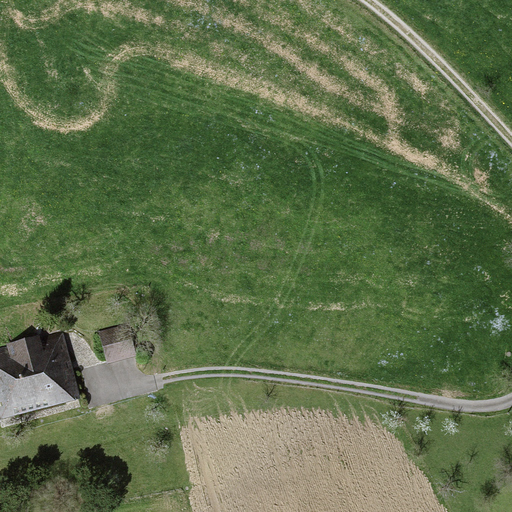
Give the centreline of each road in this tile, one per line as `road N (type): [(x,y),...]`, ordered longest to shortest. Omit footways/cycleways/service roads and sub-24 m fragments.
road 1 (track): [(128,389),(185,375),(450,410),(511,405)]
road 2 (track): [(511,145),(462,86),(360,0)]
